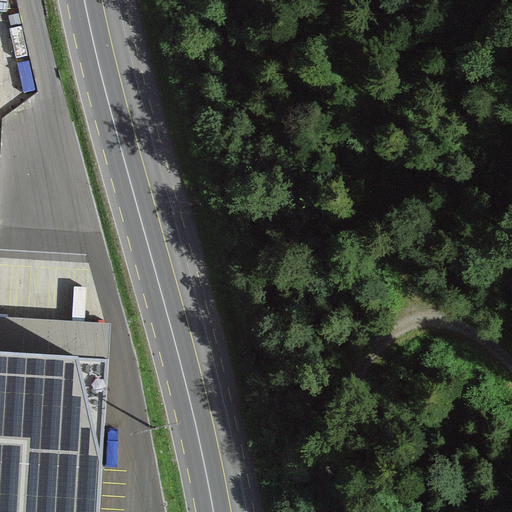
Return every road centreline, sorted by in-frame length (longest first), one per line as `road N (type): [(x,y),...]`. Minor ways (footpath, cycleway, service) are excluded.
road 1 (primary): [(223,511),(188,353),(90,0)]
road 2 (track): [(511,387),(423,313),(385,339),(335,439),(337,511)]
road 3 (track): [(423,313),(335,0)]
